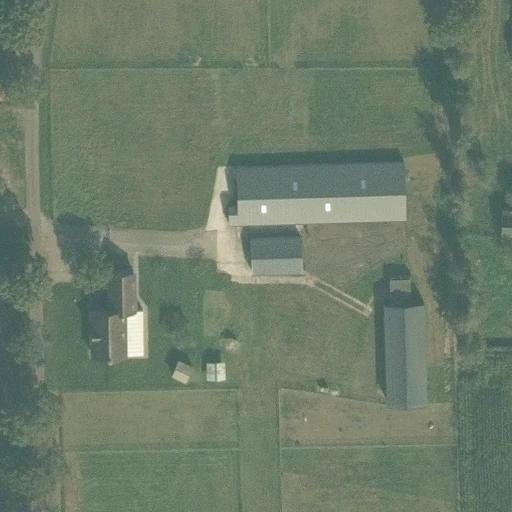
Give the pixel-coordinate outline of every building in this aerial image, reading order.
[(249,224),(302,223),(405,219),(403,160),(235,165),(236,204),(227,204),(229,224),(249,224)] [(511,207),(501,207),(499,239),(511,239),(511,207)] [(301,271),(300,237),(249,238),(250,273),(301,271)] [(91,309),(91,355),(125,354),(124,310),(133,309),(133,271),(109,272),(110,309),(91,309)] [(381,277),(385,403),(425,402),(422,300),(408,301),(408,276),(381,277)]
